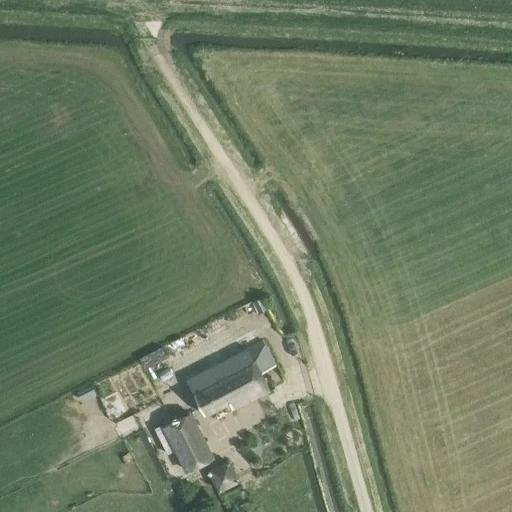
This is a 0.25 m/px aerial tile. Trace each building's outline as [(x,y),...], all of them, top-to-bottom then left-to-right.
[(263,295),(252,301),(259,311),(269,306),(263,295)] [(194,392),(205,413),(229,401),(233,407),(271,388),(262,372),(277,363),(264,338),(211,367),(218,380),(194,392)] [(175,449),(185,470),(211,457),(190,413),(163,426),(168,435),(175,449)] [(163,426),(156,430),(168,453),(175,449),(168,435),(163,426)] [(228,459),(211,468),(211,470),(210,471),(219,489),(221,488),(222,490),(239,481),(238,479),(240,478),(231,460),(229,461),(228,459)]
